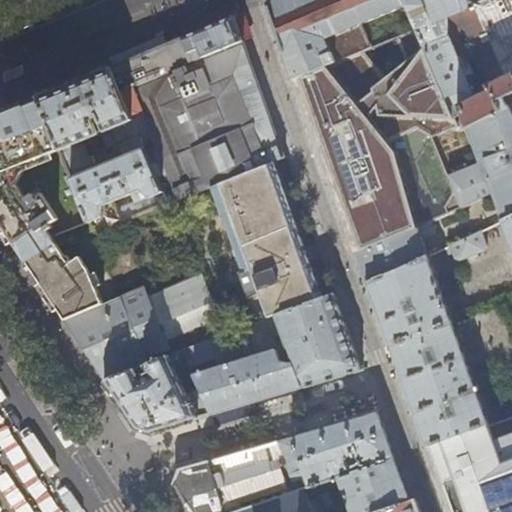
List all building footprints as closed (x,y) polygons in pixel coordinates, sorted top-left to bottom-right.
[(365,26),(408,7),(405,0),(273,0),(266,3),(294,81),(337,65),(328,42),(365,26)] [(418,28),(471,5),(469,0),(405,0),(408,7),(418,28)] [(471,126),(511,103),(511,0),(482,0),(471,5),(418,28),(418,29),(457,116),(464,112),(471,126)] [(235,16),(184,37),(194,61),(244,41),(235,16)] [(355,253),(415,227),(396,153),(389,144),(417,130),(432,138),(459,126),(454,117),(457,116),(418,29),(399,38),(412,66),(389,78),(368,52),(375,49),(365,26),(328,42),(337,65),(294,81),(298,90),(316,142),(324,163),(336,200),(355,253)] [(246,48),(244,41),(194,61),(184,37),(154,49),(111,67),(133,122),(146,150),(149,158),(160,153),(179,199),(198,192),(199,193),(215,187),(272,163),(286,158),(277,134),(246,48)] [(39,96),(61,151),(83,143),(101,135),(133,122),(111,67),(77,81),(39,96)] [(19,167),(61,151),(39,96),(17,104),(3,110),(0,110),(0,221),(15,244),(60,309),(66,319),(107,302),(19,167)] [(511,103),(471,126),(480,150),(444,165),(447,175),(461,207),(492,194),(501,215),(503,222),(511,217),(511,103)] [(133,122),(101,135),(107,149),(117,145),(122,160),(146,150),(133,122)] [(61,151),(73,179),(94,171),(83,143),(61,151)] [(95,233),(168,203),(164,195),(158,178),(149,158),(146,150),(122,160),(94,171),(73,179),(95,233)] [(169,203),(168,203),(95,233),(73,179),(61,151),(19,167),(107,302),(192,266),(169,203)] [(276,316),(323,298),(312,269),(295,222),(272,163),(215,187),(220,200),(219,201),(237,247),(238,249),(235,250),(253,296),(265,291),(275,316),(276,316)] [(163,176),(158,178),(164,195),(170,192),(163,176)] [(511,245),(511,217),(503,222),(511,245)] [(368,283),(427,256),(424,248),(415,227),(355,253),(363,274),(366,284),(368,283)] [(454,260),(459,261),(486,251),(487,245),(481,232),(445,248),(447,254),(452,252),(454,260)] [(427,256),(368,283),(386,331),(408,392),(428,446),(489,423),(428,256),(427,256)] [(106,380),(163,359),(161,353),(223,326),(197,265),(192,266),(107,302),(66,319),(79,339),(102,374),(106,380)] [(292,362),(293,363),(302,387),(362,370),(349,333),(335,294),(323,298),(276,316),(281,332),(292,362)] [(191,366),(281,332),(276,316),(275,316),(183,351),(191,366)] [(253,402),(302,387),(293,363),(292,362),(281,360),(277,348),(194,374),(214,414),(253,402)] [(191,366),(183,351),(163,359),(106,380),(124,407),(137,427),(152,432),(214,414),(194,374),(191,366)] [(508,416),(511,414),(511,354),(489,363),(508,416)] [(316,431),(280,441),(298,491),(305,488),(306,491),(339,480),(351,511),(381,511),(411,502),(378,413),(316,431)] [(451,511),(511,511),(511,414),(508,416),(489,423),(428,446),(451,511)] [(224,506),(225,511),(237,511),(298,491),(280,441),(180,470),(174,484),(191,510),(192,511),(215,511),(214,509),(224,506)] [(314,511),(311,503),(306,491),(305,488),(298,491),(237,511),(314,511)] [(325,511),(321,500),(311,503),(314,511),(325,511)] [(414,511),(411,502),(381,511),(414,511)]
